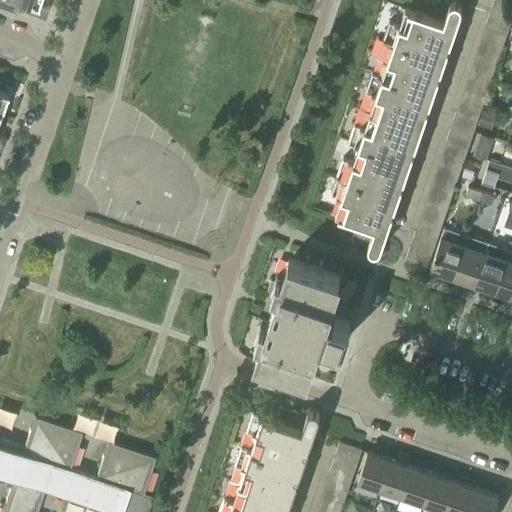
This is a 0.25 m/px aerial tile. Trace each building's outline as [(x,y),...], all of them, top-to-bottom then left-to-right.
[(36,5),(37,0),(0,0),(0,6),(15,12),(19,0),(37,6),(37,5),(36,5)] [(511,18),(511,1),(508,0),(493,0),(486,23),(508,30),(511,18)] [(405,7),(399,24),(389,20),(377,57),(387,60),(382,75),(372,71),(365,91),(376,94),(365,126),(354,123),(348,143),(358,146),(353,161),(343,157),(330,194),(341,197),(335,214),(357,221),(352,236),(369,241),(368,245),(369,248),(372,250),(375,251),(378,250),(381,247),(387,229),(375,226),(401,149),(413,153),(430,102),(419,98),(444,22),(456,26),(460,13),(461,12),(462,8),(461,5),(458,2),(455,1),(452,2),(449,4),(444,20),(405,7)] [(468,149),(474,130),(477,120),(455,112),(445,141),(468,149)] [(481,135),(473,155),(485,159),(492,138),(481,135)] [(511,179),(511,167),(490,160),(486,171),(482,182),(494,186),(498,175),(511,179)] [(478,199),(481,191),(468,186),(465,194),(478,199)] [(494,195),(481,191),(478,199),(492,203),(494,195)] [(452,275),(467,234),(444,226),(430,268),(452,275)] [(405,259),(427,267),(437,238),(415,230),(405,259)] [(474,283),(488,241),(467,234),(452,275),(474,283)] [(506,258),(509,249),(488,241),(474,283),(496,290),(506,258)] [(511,249),(509,249),(506,258),(496,290),(511,295),(511,249)] [(328,309),(337,282),(340,275),(289,258),(283,275),(285,276),(275,305),(273,304),(271,309),(273,309),(263,339),(262,338),(256,355),(307,372),(318,339),(324,336),(344,342),(351,322),(331,315),(328,309)] [(286,511),(299,476),(288,472),(302,430),(314,434),(319,417),(320,416),(319,413),(319,412),(317,410),(316,409),(315,409),(313,408),(312,409),(310,409),(309,409),(308,411),(307,413),(290,407),(285,422),(253,411),(246,430),(256,434),(251,448),(241,445),(235,465),(245,468),(240,483),(230,480),(229,481),(239,485),(234,500),(224,496),(218,511),(286,511)] [(0,479),(4,481),(5,480),(11,482),(1,511),(35,511),(44,487),(103,507),(101,511),(144,511),(150,496),(142,493),(155,456),(107,440),(95,477),(69,468),(81,431),(34,415),(23,447),(17,444),(17,443),(0,436),(0,479)] [(330,470),(352,477),(362,449),(339,441),(330,470)] [(379,487),(389,458),(368,450),(358,480),(379,487)] [(401,495),(411,465),(389,458),(379,487),(401,495)] [(423,502),(433,473),(411,465),(401,495),(423,502)] [(445,510),(455,480),(433,473),(423,502),(445,510)] [(452,511),(468,511),(477,487),(455,480),(445,510),(452,511)] [(493,511),(499,495),(477,487),(468,511),(493,511)]
